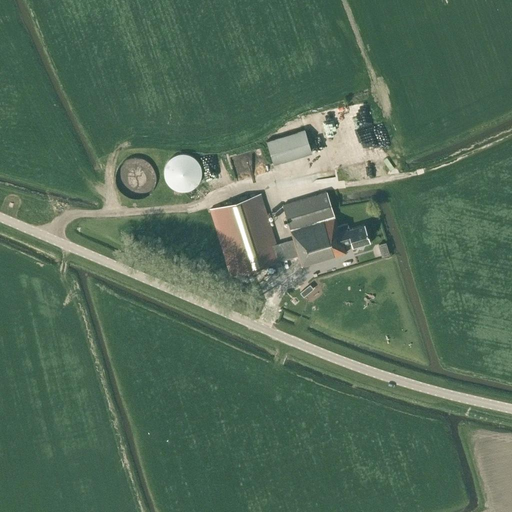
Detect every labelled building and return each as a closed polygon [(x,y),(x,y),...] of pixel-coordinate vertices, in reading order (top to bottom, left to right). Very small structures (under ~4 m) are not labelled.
[(266,141),(273,164),(311,153),(304,129),(266,141)] [(164,167),(164,172),(164,177),(167,182),(170,186),(174,189),(180,191),(185,191),(190,189),(194,186),(198,182),(200,177),(201,172),(200,167),(198,162),(194,158),(190,155),(185,154),(180,154),(174,155),(170,158),(167,162),(164,167)] [(337,226),(326,191),(282,205),(293,239),(275,244),(260,193),(210,209),(231,276),(298,255),(301,266),(345,253),(343,245),(350,242),(352,247),(369,242),(364,224),(349,228),(347,222),(337,226)] [(379,243),(383,256),(391,254),(387,241),(379,243)] [(288,293),(294,313),(307,309),(302,289),(288,293)]
